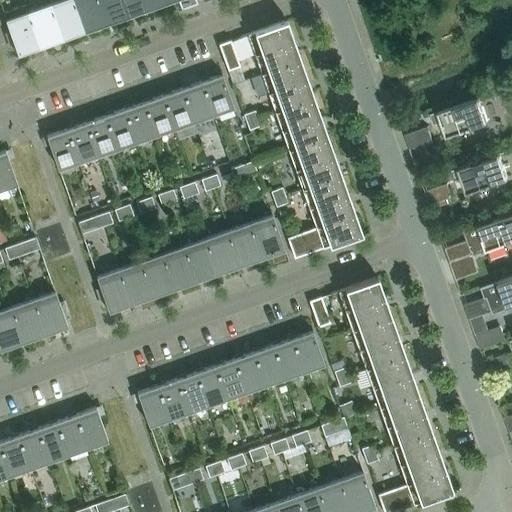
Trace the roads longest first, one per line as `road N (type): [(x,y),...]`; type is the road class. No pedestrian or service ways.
road 1 (residential): [(0,386),(416,237)]
road 2 (residential): [(0,99),(283,0)]
road 3 (residential): [(509,503),(416,237)]
road 4 (residential): [(416,237),(333,0)]
